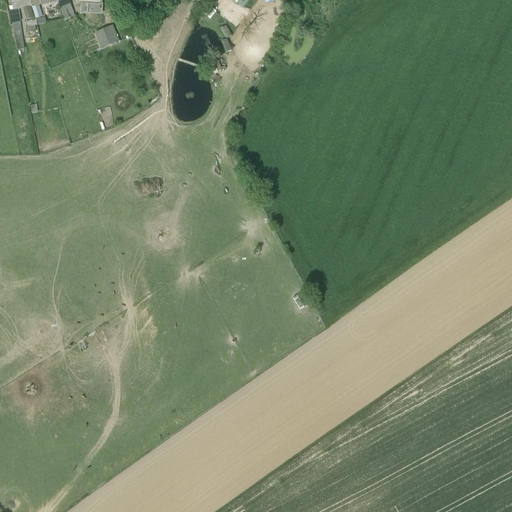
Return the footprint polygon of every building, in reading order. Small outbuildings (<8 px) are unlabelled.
[(10,0),(13,11),(32,7),(30,0),(10,0)] [(56,0),(57,2),(58,2),(65,20),(75,16),(68,0),(56,0)] [(231,0),(243,9),(248,0),(231,0)] [(25,49),(19,15),(15,16),(16,23),(12,24),(17,51),(25,49)] [(37,25),(35,19),(35,18),(33,18),(32,18),(26,20),(28,27),(25,28),(27,33),(36,30),(34,25),(37,25)] [(113,26),(95,33),(101,49),(119,42),(113,26)] [(38,113),(37,104),(30,105),(32,114),(38,113)]
